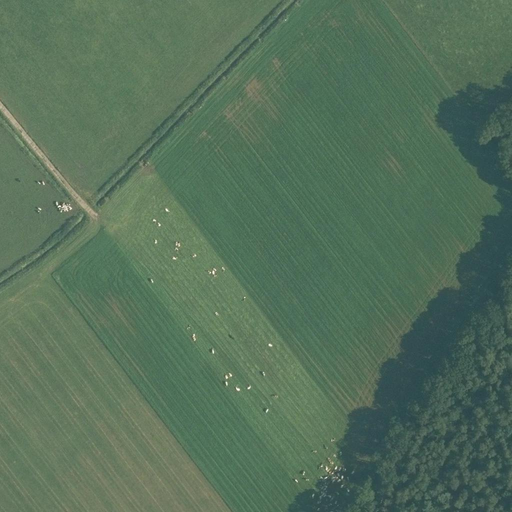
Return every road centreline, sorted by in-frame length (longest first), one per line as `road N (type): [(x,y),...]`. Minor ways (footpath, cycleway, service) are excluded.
road 1 (track): [(354,511),(511,284)]
road 2 (track): [(0,105),(96,217)]
